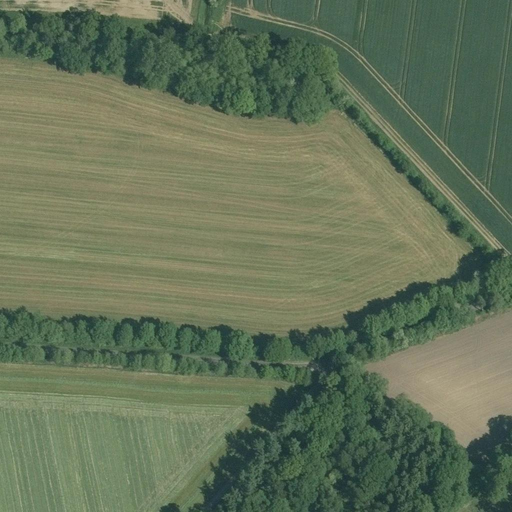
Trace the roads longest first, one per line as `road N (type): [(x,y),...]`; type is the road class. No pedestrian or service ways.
road 1 (unclassified): [(511,295),(330,368),(0,346)]
road 2 (track): [(511,260),(342,89),(313,70),(159,31)]
road 3 (track): [(330,368),(208,511)]
